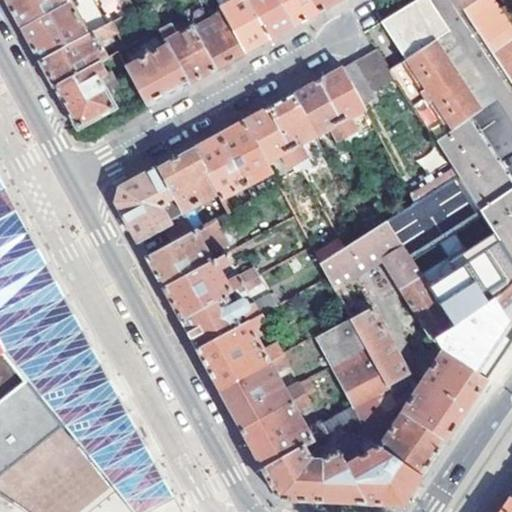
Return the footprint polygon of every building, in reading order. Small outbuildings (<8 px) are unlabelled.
[(77,0),(7,0),(24,30),(77,0)] [(41,62),(109,25),(94,0),(77,0),(24,30),(37,54),(41,62)] [(117,0),(94,0),(109,25),(113,22),(126,15),(117,0)] [(238,1),(237,0),(218,0),(224,9),(238,1)] [(237,0),(238,1),(224,9),(225,12),(248,52),(253,50),(272,39),(250,0),(237,0)] [(250,0),(272,39),(293,28),(297,26),(282,0),(250,0)] [(313,0),(282,0),(297,26),(302,23),(321,13),(313,0)] [(313,0),(321,13),(340,2),(344,0),(313,0)] [(418,0),(381,23),(405,60),(435,41),(450,31),(438,14),(428,0),(418,0)] [(456,0),(470,21),(492,1),(491,0),(456,0)] [(511,29),(492,1),(470,21),(492,54),(511,38),(511,29)] [(225,12),(196,29),(218,69),(241,56),(248,52),(225,12)] [(51,79),(55,87),(101,63),(109,59),(100,43),(118,33),(113,22),(109,25),(41,62),(51,79)] [(194,26),(166,41),(168,45),(189,84),(195,81),(218,69),(196,29),(194,26)] [(511,38),(492,54),(511,83),(511,38)] [(470,120),(482,112),(461,81),(453,69),(435,41),(405,60),(392,69),(399,79),(438,141),(470,120)] [(128,67),(150,105),(158,101),(189,84),(168,45),(128,67)] [(345,67),(366,106),(377,99),(374,94),(399,79),(392,69),(379,49),(364,57),(345,67)] [(118,108),(109,90),(102,77),(107,74),(101,63),(55,87),(60,96),(78,130),(118,108)] [(354,118),(368,109),(366,106),(345,67),(339,71),(320,81),(351,138),(362,132),(354,118)] [(112,71),(107,74),(102,77),(109,90),(119,84),(112,71)] [(341,144),(351,138),(320,81),(302,91),(295,95),(318,137),(333,129),(341,144)] [(318,137),(295,95),(290,97),(270,108),(301,165),(312,159),(304,145),(318,137)] [(301,165),(270,108),(251,118),(246,121),(269,164),(283,156),(291,171),(295,168),(298,174),(304,171),(301,165)] [(511,181),(470,120),(438,141),(460,177),(481,210),(511,258),(511,181)] [(227,131),(221,135),(248,187),(274,174),(269,164),(246,121),(227,131)] [(224,201),(248,187),(221,135),(216,137),(196,148),(220,194),(224,201)] [(178,200),(185,212),(220,194),(196,148),(189,152),(161,167),(178,200)] [(432,172),(442,156),(430,149),(419,164),(432,172)] [(118,203),(140,242),(157,233),(162,230),(171,246),(195,233),(186,216),(172,224),(163,208),(178,200),(161,167),(123,188),(118,203)] [(7,188),(0,192),(0,245),(29,229),(19,210),(7,188)] [(511,258),(481,210),(409,255),(455,329),(435,340),(444,352),(446,349),(486,381),(511,342),(511,325),(495,298),(503,294),(511,285),(511,258)] [(171,246),(148,258),(156,271),(160,280),(165,288),(213,262),(211,257),(241,241),(232,226),(238,223),(232,213),(195,233),(171,246)] [(343,287),(385,259),(435,340),(455,329),(409,255),(388,221),(323,263),(352,318),(368,348),(390,388),(394,395),(415,383),(367,297),(353,306),(343,287)] [(29,229),(0,245),(0,344),(4,352),(27,380),(80,446),(115,490),(133,511),(140,511),(143,504),(161,494),(171,497),(174,496),(46,261),(25,273),(5,247),(31,232),(29,229)] [(31,232),(5,247),(25,273),(46,261),(31,232)] [(313,251),(317,260),(343,249),(338,239),(313,251)] [(227,295),(247,285),(241,275),(228,282),(221,270),(235,263),(230,253),(213,262),(165,288),(173,304),(182,319),(227,295)] [(257,267),(241,275),(247,285),(262,276),(257,267)] [(511,285),(503,294),(495,298),(511,325),(511,285)] [(185,325),(198,349),(265,314),(271,311),(265,299),(240,313),(236,307),(232,305),(227,295),(182,319),(185,325)] [(280,343),(266,350),(256,333),(270,325),(265,314),(198,349),(209,369),(220,390),(286,354),(280,343)] [(332,367),(368,348),(352,318),(316,338),(332,367)] [(332,367),(355,407),(390,388),(368,348),(332,367)] [(486,381),(446,349),(444,352),(404,411),(446,442),(455,427),(465,412),(474,398),(486,381)] [(27,380),(4,352),(0,352),(0,496),(11,504),(17,499),(80,446),(27,380)] [(292,365),(286,354),(220,390),(231,410),(242,430),(307,394),(301,384),(288,390),(279,374),(292,365)] [(310,379),(301,384),(307,394),(316,389),(310,379)] [(404,411),(402,409),(394,395),(390,388),(355,407),(366,429),(374,443),(376,448),(381,450),(421,478),(432,461),(442,447),(446,442),(404,411)] [(307,394),(242,430),(253,450),(263,469),(315,440),(328,432),(324,424),(310,432),(299,413),(313,405),(307,394)] [(328,432),(350,420),(358,434),(366,429),(355,407),(324,424),(328,432)] [(372,504),(402,506),(406,499),(417,483),(421,478),(381,450),(368,458),(363,449),(374,443),(366,429),(358,434),(335,447),(364,504),(372,504)] [(263,469),(279,499),(285,499),(303,500),(319,501),(339,502),(364,504),(335,447),(332,443),(323,452),(322,461),(310,460),(308,455),(319,449),(315,440),(263,469)] [(511,511),(511,497),(510,497),(503,507),(499,511),(511,511)]
